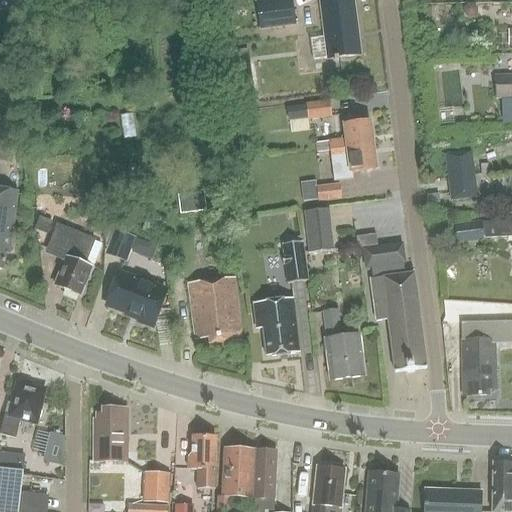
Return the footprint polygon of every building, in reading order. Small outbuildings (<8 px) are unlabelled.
[(260,31),(296,26),(292,0),(274,0),(256,3),(260,31)] [(324,0),(320,1),(325,38),(311,40),(314,61),(327,59),(328,61),(361,56),(353,0),(324,0)] [(495,100),(511,99),(511,76),(495,77),(495,100)] [(309,121),(332,119),(330,102),(306,105),(306,107),(288,109),(289,122),(309,120),(309,121)] [(0,121),(0,148),(13,150),(16,123),(0,121)] [(332,152),(373,146),(370,122),(342,125),(344,139),(331,141),(332,152)] [(373,146),(332,152),(336,182),(353,180),(352,175),(376,172),(373,146)] [(448,175),(475,173),(472,150),(445,153),(448,175)] [(488,165),(480,165),(481,176),(489,175),(488,165)] [(475,173),(448,175),(451,198),(477,195),(475,173)] [(342,200),(340,186),(316,188),(316,182),(301,184),(303,202),(318,200),(318,202),(342,200)] [(0,270),(4,271),(6,255),(10,255),(18,192),(0,190),(0,270)] [(203,192),(177,196),(180,215),(206,212),(206,210),(204,196),(203,192)] [(210,195),(204,196),(206,210),(212,209),(210,195)] [(429,196),(425,196),(426,213),(439,212),(438,195),(429,196)] [(308,253),(333,251),(329,209),(304,212),(308,253)] [(39,218),(34,231),(47,236),(52,223),(39,218)] [(511,224),(483,223),(455,226),(457,243),(485,239),(511,237),(511,224)] [(57,225),(46,250),(61,256),(71,231),(57,225)] [(127,263),(136,238),(114,230),(105,254),(127,263)] [(65,270),(58,288),(68,292),(67,294),(73,297),(74,294),(80,297),(86,281),(89,280),(94,267),(87,264),(95,243),(96,241),(80,234),(71,231),(61,256),(66,258),(65,263),(62,269),(65,270)] [(388,321),(390,337),(395,374),(426,370),(414,274),(405,275),(404,266),(405,266),(403,244),(377,247),(375,235),(357,238),(359,251),(364,251),(367,270),(371,270),(373,280),(371,280),(376,323),(388,321)] [(287,285),(308,282),(303,242),(282,245),(287,285)] [(170,289),(166,287),(124,269),(111,300),(144,313),(142,318),(155,324),(170,289)] [(188,285),(195,337),(195,341),(209,339),(210,346),(242,342),(234,280),(188,285)] [(293,300),(253,305),(257,331),(263,330),(266,358),(299,354),(293,300)] [(327,340),(325,340),(330,382),(364,378),(359,336),(341,338),(338,311),(323,313),(327,340)] [(511,322),(461,324),(461,342),(463,398),(489,397),(489,391),(497,391),(495,345),(511,344),(511,322)] [(0,436),(16,440),(21,420),(36,424),(44,392),(17,385),(12,404),(8,403),(4,416),(0,432),(0,436)] [(94,420),(94,462),(127,463),(127,410),(103,410),(102,415),(96,415),(96,420),(94,420)] [(43,456),(41,462),(64,467),(64,437),(49,433),(48,436),(43,456)] [(215,491),(216,439),(192,438),(192,456),(188,458),(188,471),(198,471),(197,490),(215,491)] [(254,500),(255,452),(224,450),(222,498),(217,498),(216,511),(230,511),(231,499),(254,500)] [(269,511),(273,511),(277,453),(255,452),(254,500),(253,511),(264,511),(269,511)] [(511,511),(511,463),(494,463),(492,511),(511,511)] [(332,470),(317,468),(312,511),(325,511),(326,508),(341,509),(341,507),(344,505),(345,500),(342,497),(345,471),(341,471),(341,468),(332,467),(332,470)] [(118,498),(123,471),(106,468),(101,495),(118,498)] [(0,511),(17,511),(22,472),(0,469),(0,511)] [(171,473),(145,471),(143,500),(169,502),(171,473)] [(369,474),(365,511),(404,511),(397,511),(400,476),(369,474)] [(424,491),(423,511),(481,511),(482,497),(454,496),(455,492),(424,491)]
